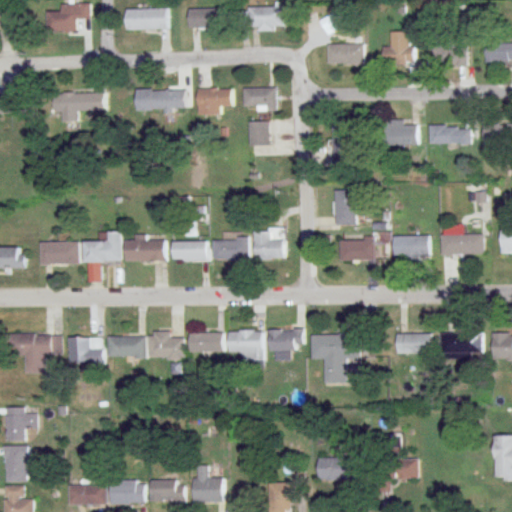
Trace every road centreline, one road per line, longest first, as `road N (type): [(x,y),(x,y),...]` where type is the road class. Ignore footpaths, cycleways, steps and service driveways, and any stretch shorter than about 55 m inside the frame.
road 1 (residential): [(511,293),(0,299)]
road 2 (residential): [(307,97),(302,62),(285,54),(0,68)]
road 3 (residential): [(511,92),(307,97)]
road 4 (residential): [(307,295),(307,97)]
